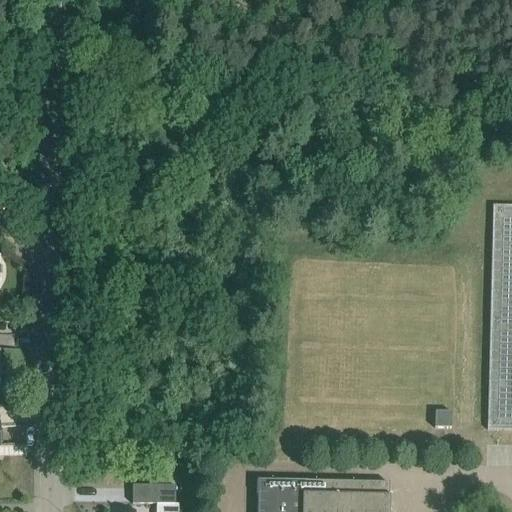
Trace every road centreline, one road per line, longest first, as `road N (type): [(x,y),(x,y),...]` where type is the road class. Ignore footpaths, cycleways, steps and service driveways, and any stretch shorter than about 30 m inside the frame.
road 1 (unknown): [(511,147),(232,104)]
road 2 (tertiary): [(49,511),(49,243)]
road 3 (tertiary): [(49,243),(51,0)]
road 4 (residential): [(228,511),(229,475),(423,477)]
road 5 (unknown): [(232,104),(51,84)]
